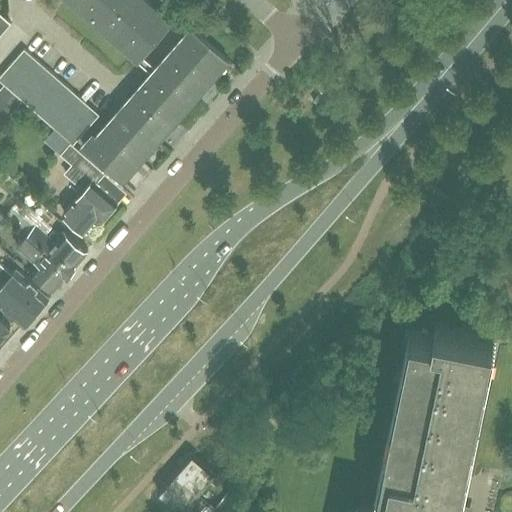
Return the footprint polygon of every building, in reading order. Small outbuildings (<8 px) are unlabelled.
[(70,0),(138,59),(159,35),(172,20),(149,0),(70,0)] [(0,16),(0,32),(8,23),(0,16)] [(124,180),(216,73),(229,58),(191,25),(96,134),(93,130),(81,143),(124,180)] [(72,141),(73,142),(100,112),(25,47),(0,75),(0,78),(72,142),(72,141)] [(55,127),(46,138),(62,153),(72,142),(55,127)] [(105,171),(73,143),(72,142),(62,153),(75,164),(67,173),(84,188),(64,211),(85,230),(99,215),(102,218),(103,217),(107,216),(111,211),(111,208),(117,201),(96,182),(105,171)] [(36,224),(29,232),(71,269),(88,249),(65,228),(54,240),(36,224)] [(29,232),(17,245),(35,261),(30,267),(39,275),(54,288),(71,269),(29,232)] [(457,273),(459,263),(445,260),(443,270),(457,273)] [(12,273),(0,262),(0,277),(5,282),(36,309),(49,294),(18,267),(12,273)] [(5,282),(0,277),(0,302),(23,323),(36,309),(5,282)] [(0,337),(10,325),(0,316),(0,337)] [(473,511),(475,505),(459,502),(494,336),(439,324),(436,336),(412,331),(379,487),(387,489),(383,509),(360,504),(357,511),(473,511)] [(211,467),(195,454),(188,448),(171,467),(157,484),(182,505),(196,489),(213,469),(211,467)]
